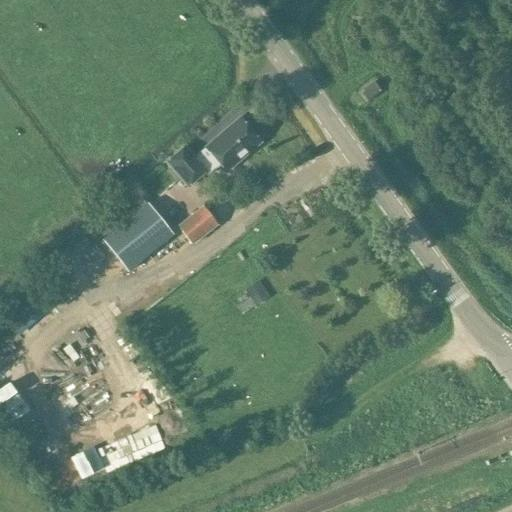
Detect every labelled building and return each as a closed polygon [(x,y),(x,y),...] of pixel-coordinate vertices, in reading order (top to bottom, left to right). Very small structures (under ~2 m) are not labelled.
[(369,101),(382,91),(375,82),(362,92),(369,101)] [(187,189),(207,171),(208,173),(220,164),(226,171),(259,143),(238,118),(194,156),(184,145),(165,163),(187,189)] [(145,203),(113,229),(101,238),(127,270),(139,260),(171,235),(145,203)] [(215,225),(201,208),(176,227),(190,245),(215,225)] [(260,287),(249,294),(257,306),(268,298),(260,287)]
